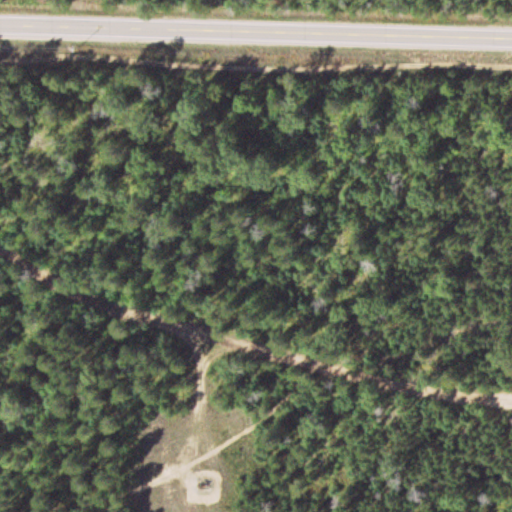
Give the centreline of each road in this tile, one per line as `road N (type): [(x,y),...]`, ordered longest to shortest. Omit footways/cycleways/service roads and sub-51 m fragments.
road 1 (residential): [(0,230),(124,308),(511,400)]
road 2 (track): [(511,313),(345,364),(184,470),(43,511)]
road 3 (tertiary): [(511,42),(0,29)]
road 4 (track): [(511,74),(260,70),(25,53)]
